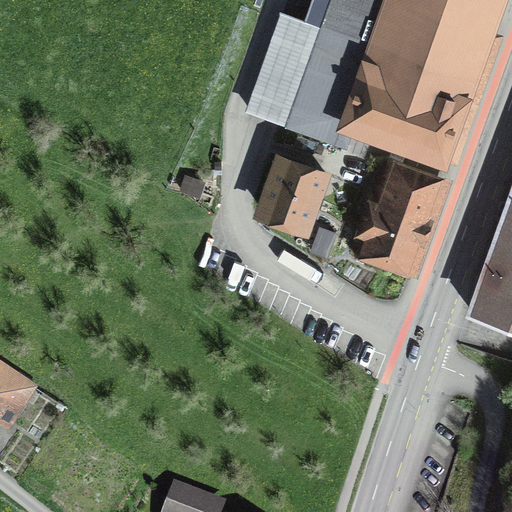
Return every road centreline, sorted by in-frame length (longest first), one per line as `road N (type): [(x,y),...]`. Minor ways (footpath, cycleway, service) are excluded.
road 1 (primary): [(369,511),(511,104)]
road 2 (track): [(476,511),(494,424),(490,403),(472,380),(420,359)]
